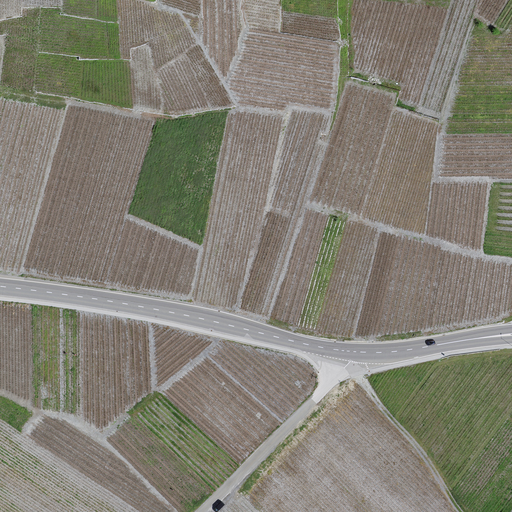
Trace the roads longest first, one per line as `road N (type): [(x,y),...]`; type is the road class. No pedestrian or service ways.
road 1 (secondary): [(0,286),(159,309),(354,351)]
road 2 (residential): [(354,351),(204,511)]
